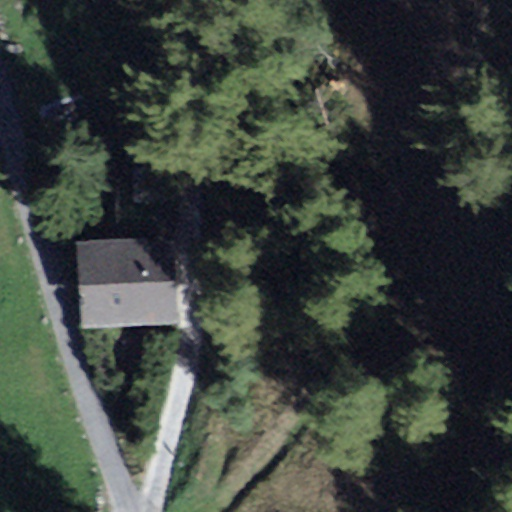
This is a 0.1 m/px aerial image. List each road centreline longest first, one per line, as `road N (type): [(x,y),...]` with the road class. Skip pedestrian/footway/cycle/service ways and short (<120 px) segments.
road 1 (track): [(142,511),(181,387),(178,0)]
road 2 (unclassified): [(0,107),(130,511)]
